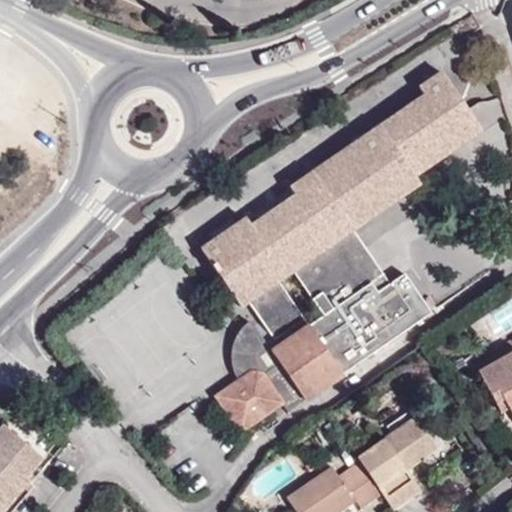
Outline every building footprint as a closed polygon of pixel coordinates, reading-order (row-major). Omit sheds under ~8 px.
[(378,288),(340,236),(353,226),(416,179),(410,168),(472,123),(433,67),(408,86),(413,94),(287,190),(294,202),(249,234),(243,224),(201,256),(242,313),(249,308),(280,349),(275,352),(283,365),(265,378),(286,407),(291,415),(433,309),(404,268),(391,279),(378,288)] [(478,124),(503,114),(494,94),(469,104),(478,124)] [(249,234),(294,202),(287,190),(243,224),(249,234)] [(391,279),(353,226),(340,236),(378,288),(391,279)] [(471,322),(482,340),(511,322),(511,278),(414,336),(430,362),(455,347),(449,335),(471,322)] [(251,359),(269,344),(253,323),(238,340),(251,359)] [(258,368),(251,359),(238,340),(235,353),(236,372),(239,382),(258,368)] [(283,365),(275,352),(269,344),(251,359),(258,368),(265,378),(283,365)] [(511,344),(475,371),(498,404),(504,400),(511,411),(511,344)] [(286,407),(265,378),(258,368),(239,382),(218,398),(245,436),(286,407)] [(413,473),(439,452),(409,412),(387,429),(392,439),(359,464),(382,495),(394,511),(400,511),(416,498),(426,490),(418,480),(413,473)] [(0,511),(2,508),(6,511),(9,511),(24,495),(21,492),(38,472),(0,439),(0,511)] [(362,510),(382,495),(359,464),(340,478),(331,467),(285,500),(293,511),(340,511),(356,501),(362,510)] [(359,511),(362,510),(356,501),(341,511),(359,511)]
